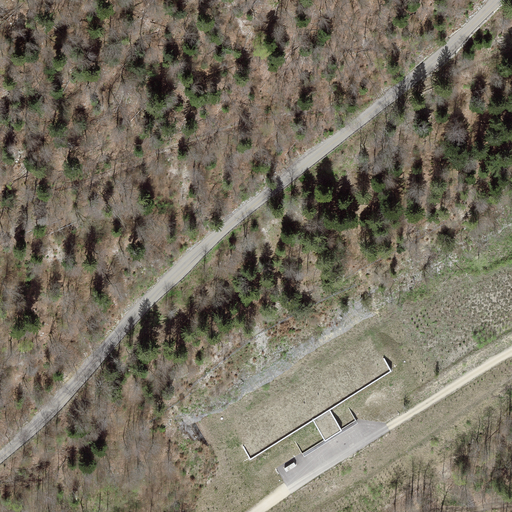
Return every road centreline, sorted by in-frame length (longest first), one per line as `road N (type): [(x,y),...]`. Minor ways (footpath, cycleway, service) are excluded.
road 1 (tertiary): [(0,459),(240,215),(403,94),(501,0)]
road 2 (track): [(511,351),(386,426)]
